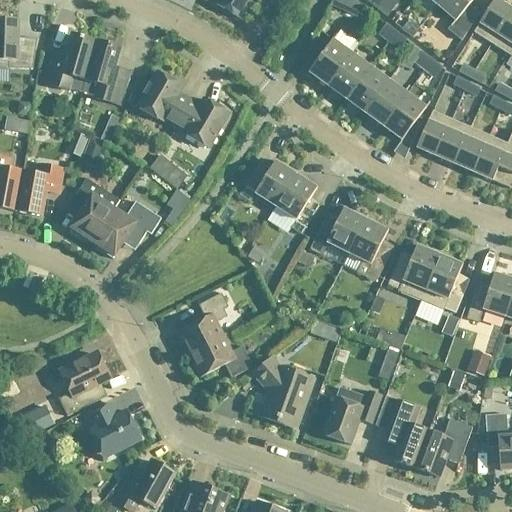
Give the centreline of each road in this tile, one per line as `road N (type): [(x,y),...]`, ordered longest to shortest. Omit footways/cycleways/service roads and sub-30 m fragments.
road 1 (residential): [(381,511),(172,430),(108,307),(55,267),(0,249)]
road 2 (residential): [(511,233),(400,183),(194,38),(115,0)]
